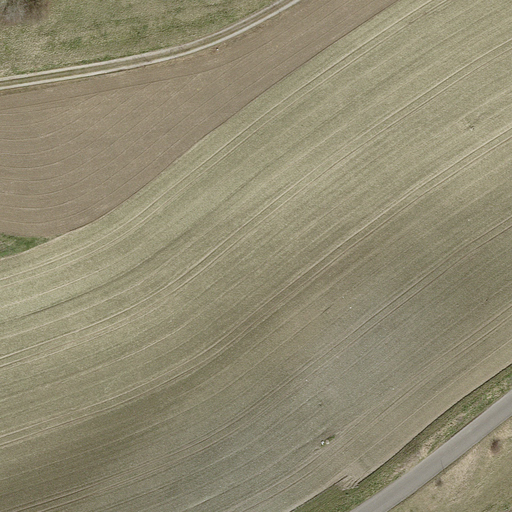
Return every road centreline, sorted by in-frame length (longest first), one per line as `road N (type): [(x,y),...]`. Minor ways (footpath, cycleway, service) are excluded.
road 1 (track): [(0,77),(220,34),(283,0)]
road 2 (unclassified): [(332,511),(511,398)]
